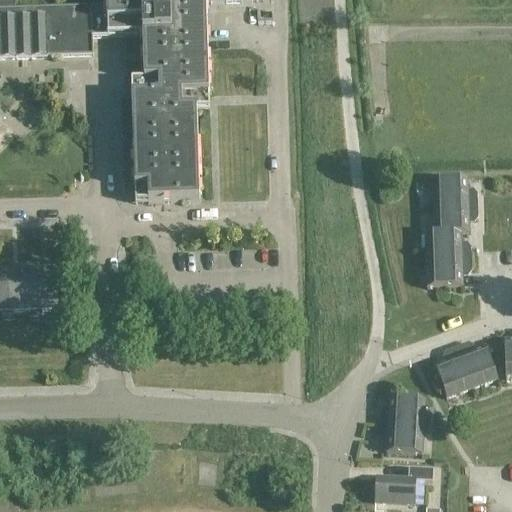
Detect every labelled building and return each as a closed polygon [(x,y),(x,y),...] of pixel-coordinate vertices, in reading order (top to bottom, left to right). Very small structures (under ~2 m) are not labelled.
[(106,0),(106,8),(15,11),(14,0),(0,0),(0,60),(93,58),(92,40),(143,38),(144,84),(131,84),(135,206),(200,204),(197,113),(210,112),(206,6),(272,4),(272,0),(106,0)] [(433,210),(477,209),(477,197),(467,197),(467,182),(432,183),(433,210)] [(461,236),(469,236),(468,221),(478,220),(477,209),(433,210),(433,236),(461,236)] [(461,251),(461,236),(433,236),(426,236),(426,263),(471,262),(471,250),(461,251)] [(427,291),(462,290),(462,274),(471,274),(471,262),(426,263),(427,291)] [(29,314),(59,313),(57,270),(28,271),(29,314)] [(0,291),(1,314),(29,314),(28,271),(0,271),(0,291)] [(457,349),(472,391),(498,382),(486,349),(471,354),(468,345),(457,349)] [(446,401),(472,391),(457,349),(446,354),(449,363),(434,368),(446,401)] [(423,430),(425,403),(390,401),(389,416),(379,416),(379,428),(423,430)] [(422,457),(423,430),(379,428),(378,440),(388,440),(387,455),(422,457)] [(416,483),(433,484),(434,472),(409,470),(408,483),(376,481),(375,505),(415,507),(416,483)]
